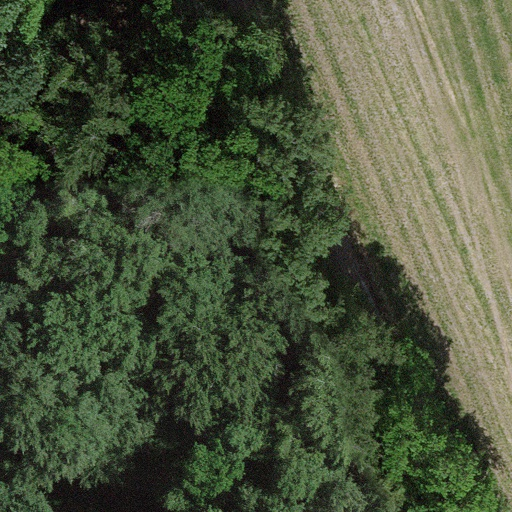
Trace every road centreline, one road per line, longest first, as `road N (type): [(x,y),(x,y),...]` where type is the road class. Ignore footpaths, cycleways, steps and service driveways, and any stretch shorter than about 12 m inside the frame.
road 1 (unclassified): [(246,0),(501,511)]
road 2 (track): [(95,0),(0,79)]
